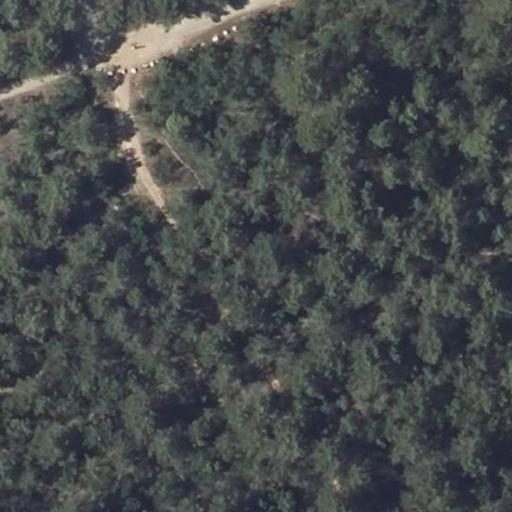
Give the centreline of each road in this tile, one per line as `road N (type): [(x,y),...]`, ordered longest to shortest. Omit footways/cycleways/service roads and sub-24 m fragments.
road 1 (track): [(348,511),(144,172),(112,49)]
road 2 (track): [(269,0),(131,50),(75,47)]
